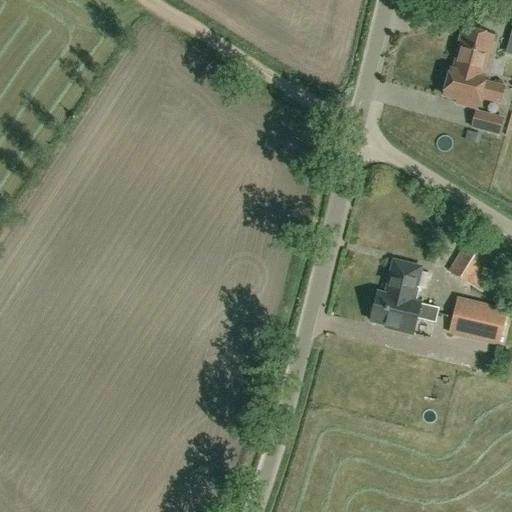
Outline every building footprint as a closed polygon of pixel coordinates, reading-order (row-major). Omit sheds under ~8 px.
[(481,80),(492,38),(465,30),(464,34),(460,37),(458,45),(460,49),(453,72),(450,71),(447,83),(444,85),(442,91),(444,94),(444,97),(457,100),(456,103),(477,109),(480,98),(499,104),(504,88),(484,83),(484,80),(481,80)] [(503,120),(476,113),(471,128),(498,135),(503,120)] [(507,256),(473,235),(450,273),(483,295),(507,256)] [(373,319),(372,322),(388,326),(387,328),(414,335),(418,319),(437,324),(440,309),(421,305),(421,304),(417,303),(421,289),(418,288),(422,268),(395,262),(387,296),(378,294),(375,306),(372,308),(370,316),(373,319)] [(508,313),(459,301),(452,332),(500,344),(508,313)]
